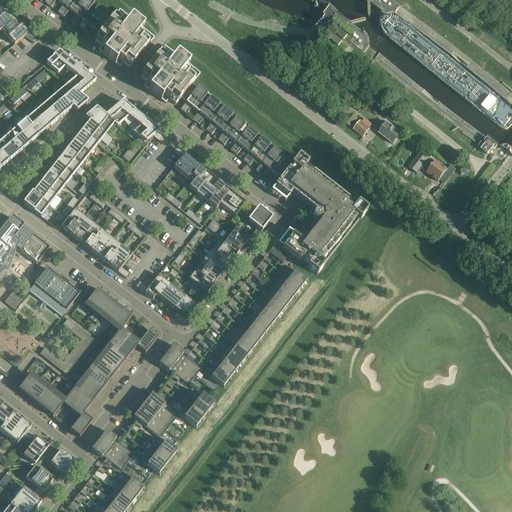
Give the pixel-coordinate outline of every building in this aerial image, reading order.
[(63,18),(69,10),(76,0),(56,0),(56,1),(63,6),(57,13),(63,18)] [(76,28),(81,20),(93,5),(86,0),(76,0),(69,10),(75,16),(70,23),(76,28)] [(89,38),(94,31),(105,16),(106,15),(93,5),(81,20),(88,26),(83,33),(89,38)] [(12,20),(0,10),(0,31),(1,31),(12,20)] [(100,35),(94,41),(101,47),(98,51),(103,54),(102,54),(115,64),(119,68),(122,64),(129,69),(154,38),(143,29),(131,19),(130,19),(119,10),(111,21),(105,16),(94,31),(100,35)] [(38,41),(12,20),(1,31),(14,46),(24,37),(34,44),(38,41)] [(180,99),(186,103),(197,89),(191,85),(200,74),(188,65),(189,65),(176,55),(165,46),(140,78),(147,83),(144,87),(148,90),(148,91),(161,100),(165,104),(168,100),(175,105),(180,99)] [(56,55),(47,47),(42,51),(52,59),(46,64),(57,74),(64,67),(70,72),(77,67),(58,52),(56,55)] [(83,72),(81,71),(77,67),(70,72),(76,77),(66,86),(79,96),(95,82),(83,72)] [(43,72),(34,79),(38,84),(47,76),(43,72)] [(34,79),(27,85),(31,90),(38,84),(34,79)] [(72,109),(77,112),(87,102),(79,96),(66,86),(56,95),(72,109)] [(180,110),(186,115),(191,108),(198,113),(211,99),(198,88),(197,89),(186,103),(180,110)] [(20,99),(26,94),(23,89),(16,94),(20,99)] [(10,100),(14,104),(20,99),(16,94),(10,100)] [(72,109),(56,95),(46,103),(59,119),(72,109)] [(204,118),(211,124),(224,109),(211,99),(198,113),(192,120),(198,125),(204,118)] [(46,103),(36,112),(49,128),(59,119),(46,103)] [(106,116),(105,117),(114,124),(117,127),(128,118),(134,122),(140,117),(139,116),(141,114),(138,111),(135,114),(122,103),(106,116)] [(96,109),(85,119),(90,122),(106,134),(114,124),(105,117),(96,109)] [(217,128),(223,134),(236,119),(224,109),(211,124),(205,131),(211,135),(217,128)] [(26,120),(39,136),(49,128),(36,112),(26,120)] [(344,123),(349,126),(356,118),(351,114),(344,123)] [(134,122),(128,127),(133,133),(144,142),(141,146),(144,148),(153,137),(157,134),(159,132),(140,117),(134,122)] [(218,141),(224,146),(229,138),(236,144),(249,129),(236,119),(223,134),(218,141)] [(29,145),(39,136),(26,120),(15,129),(29,145)] [(90,122),(82,132),(98,145),(101,141),(107,145),(112,139),(106,134),(90,122)] [(354,130),(363,138),(370,129),(360,122),(354,130)] [(379,128),(376,131),(379,134),(393,145),(401,134),(387,123),(382,130),(379,128)] [(29,145),(15,129),(5,137),(19,153),(29,145)] [(242,149),(249,154),(261,140),(249,129),(236,144),(230,151),(236,156),(242,149)] [(82,132),(74,142),(89,155),(98,145),(82,132)] [(157,134),(153,137),(157,140),(162,144),(165,140),(160,136),(157,134)] [(5,137),(0,141),(0,151),(9,162),(19,153),(5,137)] [(486,143),(481,150),(487,155),(490,152),(491,150),(493,151),(498,145),(488,137),(487,138),(484,142),(486,143)] [(243,161),(249,166),(254,159),(261,164),(274,150),(261,140),(249,154),(243,161)] [(74,142),(65,153),(81,165),(89,155),(74,142)] [(132,145),(127,151),(129,152),(133,156),(138,150),(133,146),(132,145)] [(175,148),(172,152),(181,159),(184,155),(175,148)] [(267,169),(275,175),(283,165),(287,160),(274,150),(261,164),(255,171),(261,176),(267,169)] [(0,168),(9,162),(0,151),(0,168)] [(127,151),(123,158),(124,158),(128,162),(133,156),(129,152),(127,151)] [(65,153),(57,163),(73,176),(81,165),(65,153)] [(420,153),(408,167),(417,174),(421,169),(427,173),(426,173),(438,183),(439,181),(444,185),(456,170),(451,166),(450,166),(447,170),(436,161),(433,165),(428,160),(428,159),(420,153)] [(181,159),(173,168),(189,180),(199,167),(184,155),(181,159)] [(100,163),(105,167),(110,160),(106,156),(100,163)] [(275,175),(280,180),(274,187),(288,198),(291,193),(312,209),(309,213),(312,216),(312,219),(315,221),(317,221),(301,241),(293,235),(282,248),(299,262),(301,260),(308,265),(305,268),(317,277),(325,266),(324,265),(359,220),(360,221),(368,210),(358,202),(357,203),(308,165),(308,164),(298,156),(290,166),(293,168),(290,171),(283,165),(275,175)] [(57,163),(49,173),(65,186),(73,176),(57,163)] [(105,167),(100,163),(94,171),(98,175),(105,167)] [(189,180),(192,183),(189,188),(197,194),(211,176),(199,167),(189,180)] [(49,173),(41,184),(57,196),(65,186),(49,173)] [(211,176),(197,194),(208,203),(215,195),(212,192),(218,182),(211,176)] [(83,184),(88,188),(94,180),(89,177),(83,184)] [(215,195),(208,203),(215,209),(229,191),(218,182),(212,192),(215,195)] [(41,184),(33,194),(49,207),(57,196),(41,184)] [(82,195),(86,190),(88,188),(83,184),(77,192),(82,195)] [(216,209),(219,204),(235,217),(245,204),(229,191),(215,209),(216,209)] [(31,193),(23,204),(40,217),(49,207),(33,194),(32,193),(31,193)] [(99,200),(92,194),(89,199),(95,204),(99,200)] [(174,199),(168,194),(164,198),(171,203),(174,199)] [(73,197),(67,204),(72,208),(78,201),(73,197)] [(171,203),(177,208),(181,204),(174,199),(171,203)] [(105,205),(99,200),(95,204),(102,209),(105,205)] [(66,216),(72,208),(67,204),(61,212),(66,216)] [(258,208),(255,212),(247,221),(261,232),(268,223),(272,218),(258,208)] [(117,214),(111,209),(107,214),(114,219),(117,214)] [(82,216),(75,210),(61,228),(72,237),(79,228),(77,227),(78,226),(76,225),(82,216)] [(192,219),(195,216),(188,210),(185,214),(192,219)] [(114,219),(120,224),(124,219),(117,214),(114,219)] [(60,223),(64,219),(59,215),(55,220),(60,223)] [(94,225),(82,216),(76,225),(78,226),(77,227),(79,228),(72,237),(80,243),(90,230),(94,225)] [(201,221),(195,216),(192,219),(198,225),(201,221)] [(11,218),(0,232),(0,282),(6,275),(4,273),(9,270),(16,249),(36,265),(49,248),(11,218)] [(213,220),(210,224),(218,231),(220,228),(219,227),(220,226),(213,220)] [(136,229),(130,224),(126,228),(133,234),(136,229)] [(210,224),(206,228),(213,234),(214,232),(216,234),(218,231),(210,224)] [(96,242),(97,241),(95,239),(101,231),(94,225),(90,230),(80,243),(91,252),(98,243),(96,242)] [(133,234),(139,239),(143,234),(136,229),(133,234)] [(219,241),(218,241),(236,255),(249,240),(248,239),(245,237),(235,229),(223,245),(219,241)] [(101,231),(95,239),(97,241),(96,242),(98,243),(91,252),(99,258),(113,240),(101,231)] [(198,231),(193,237),(197,240),(202,234),(198,231)] [(193,237),(188,244),(192,247),(197,240),(193,237)] [(117,258),(114,255),(120,246),(113,240),(99,258),(110,267),(117,258)] [(218,259),(221,257),(230,263),(236,255),(218,241),(209,253),(218,259)] [(110,267),(118,273),(121,268),(132,255),(120,246),(114,255),(117,258),(110,267)] [(272,248),(269,253),(282,263),(286,259),(272,248)] [(183,259),(188,253),(184,250),(179,256),(183,259)] [(222,274),(230,263),(221,257),(218,259),(209,253),(204,260),(222,274)] [(179,256),(173,263),(177,266),(183,259),(179,256)] [(205,276),(206,277),(207,275),(216,282),(222,274),(204,260),(195,272),(203,278),(205,276)] [(118,273),(126,279),(130,275),(121,268),(118,273)] [(308,282),(305,280),(289,268),(289,269),(284,276),(302,290),(300,288),(305,282),(307,283),(308,282)] [(68,283),(69,284),(69,283),(60,276),(60,277),(59,278),(47,269),(45,272),(36,282),(34,285),(34,286),(30,290),(40,294),(43,297),(42,299),(51,307),(53,305),(57,307),(63,315),(66,311),(79,295),(67,285),(68,283)] [(172,269),(168,274),(175,279),(178,274),(172,269)] [(195,272),(189,280),(207,294),(216,282),(207,275),(206,277),(205,276),(203,278),(195,272)] [(156,295),(160,298),(170,285),(158,276),(148,289),(144,294),(152,300),(156,295)] [(301,291),(302,290),(284,276),(278,284),(296,298),(296,297),(294,296),(299,289),(301,291)] [(195,285),(188,280),(185,284),(191,289),(195,285)] [(136,287),(144,294),(148,289),(139,282),(136,287)] [(295,298),(296,298),(278,284),(272,291),(290,305),(288,304),(294,297),(295,298)] [(185,297),(170,285),(160,298),(175,310),(185,297)] [(191,289),(198,294),(201,290),(195,285),(191,289)] [(97,290),(84,307),(92,314),(105,297),(97,290)] [(289,306),(290,305),(272,291),(266,299),(284,313),(284,312),(282,311),(288,304),(289,306)] [(4,303),(11,308),(16,312),(24,301),(19,297),(13,292),(4,303)] [(105,297),(92,314),(101,320),(114,304),(105,297)] [(178,313),(174,318),(183,324),(197,306),(185,297),(175,310),(178,313)] [(283,313),(284,313),(266,299),(260,306),(278,320),(276,319),(282,312),(283,313)] [(114,304),(101,320),(109,327),(122,311),(114,304)] [(277,321),(278,320),(260,306),(254,314),(272,328),(271,326),(276,319),(277,321)] [(122,311),(109,327),(118,333),(118,334),(121,330),(131,317),(122,311)] [(272,328),(254,314),(248,321),(266,335),(265,334),(270,327),(272,328)] [(67,320),(62,326),(67,330),(72,324),(67,320)] [(266,336),(266,335),(248,321),(242,329),(260,343),(259,341),(264,335),(266,336)] [(76,327),(72,324),(67,330),(72,333),(76,327)] [(76,337),(81,331),(76,327),(72,333),(76,337)] [(260,343),(242,329),(236,336),(254,351),(254,350),(253,349),(258,342),(260,343)] [(108,346),(105,349),(114,357),(117,353),(130,337),(121,330),(118,334),(118,333),(108,346)] [(86,334),(81,331),(76,337),(81,341),(86,334)] [(139,343),(139,344),(136,348),(145,355),(158,338),(149,331),(139,343)] [(86,334),(81,341),(84,344),(89,337),(86,334)] [(254,351),(236,336),(230,344),(248,358),(249,358),(247,356),(252,350),(254,351)] [(88,346),(93,340),(89,337),(84,344),(88,346)] [(117,353),(114,357),(123,364),(126,360),(136,348),(139,344),(139,343),(130,337),(117,353)] [(81,341),(78,344),(85,350),(88,346),(84,344),(81,341)] [(78,344),(75,348),(82,354),(85,350),(78,344)] [(248,358),(230,344),(224,351),(242,366),(243,365),(241,364),(246,357),(248,359),(248,358)] [(166,355),(194,378),(201,370),(192,363),(186,358),(182,355),(183,354),(182,354),(183,353),(173,346),(172,347),(166,355)] [(72,352),(79,358),(82,354),(75,348),(72,352)] [(49,352),(46,349),(45,349),(40,355),(44,359),(49,352)] [(105,349),(98,359),(116,373),(123,364),(114,357),(105,349)] [(242,366),(224,351),(218,359),(236,373),(237,373),(235,371),(240,365),(242,366)] [(54,356),(49,352),(44,359),(49,362),(54,356)] [(76,362),(79,358),(72,352),(69,356),(76,362)] [(169,371),(173,374),(174,374),(179,378),(188,386),(194,378),(166,355),(159,364),(159,365),(168,372),(169,371)] [(49,362),(54,366),(59,359),(54,356),(49,362)] [(73,365),(76,362),(69,356),(66,359),(73,365)] [(59,359),(54,366),(58,369),(63,363),(59,359)] [(63,363),(67,366),(71,369),(73,365),(66,359),(63,363)] [(98,359),(91,367),(109,381),(116,373),(98,359)] [(236,374),(236,373),(218,359),(212,367),(230,381),(231,380),(229,379),(234,372),(236,374)] [(62,372),(67,366),(63,363),(58,369),(62,372)] [(66,375),(71,369),(67,366),(62,372),(66,375)] [(91,367),(85,375),(103,390),(109,381),(91,367)] [(230,381),(212,367),(206,374),(224,389),(225,388),(223,387),(228,380),(230,381)] [(31,374),(18,390),(27,397),(40,381),(31,374)] [(85,375),(77,385),(87,392),(95,399),(103,390),(85,375)] [(40,381),(27,397),(35,404),(48,387),(40,381)] [(65,401),(62,405),(71,412),(84,395),(87,392),(77,385),(75,388),(65,401)] [(48,387),(35,404),(44,411),(57,394),(48,387)] [(84,395),(71,412),(80,419),(83,415),(93,402),(95,399),(87,392),(84,395)] [(215,406),(196,392),(196,393),(191,400),(207,413),(213,406),(214,407),(215,406)] [(57,394),(44,411),(52,417),(62,405),(65,401),(57,394)] [(172,423),(178,416),(178,415),(161,402),(156,398),(155,397),(152,395),(151,395),(145,402),(172,423)] [(191,400),(185,408),(201,421),(207,413),(191,400)] [(139,410),(166,431),(172,423),(145,402),(139,410)] [(0,430),(14,413),(3,405),(0,408),(0,430)] [(185,408),(179,415),(178,415),(178,416),(197,430),(197,429),(196,428),(201,421),(185,408)] [(160,439),(166,431),(139,410),(133,417),(134,418),(133,418),(137,421),(142,425),(159,439),(160,439)] [(0,430),(0,431),(8,438),(22,420),(14,413),(0,430)] [(80,419),(70,431),(79,438),(92,422),(83,415),(80,419)] [(27,432),(31,427),(22,420),(8,438),(17,445),(24,436),(27,432)] [(45,452),(48,448),(48,447),(37,438),(36,439),(27,432),(24,436),(33,443),(23,456),(34,465),(45,452)] [(105,432),(98,441),(127,464),(133,456),(118,444),(114,441),(115,440),(115,439),(106,432),(105,432)] [(177,454),(178,453),(160,439),(159,439),(159,440),(154,447),(170,460),(176,453),(177,454)] [(98,441),(91,450),(91,451),(100,458),(101,458),(102,457),(106,460),(111,464),(121,471),(127,464),(98,441)] [(154,447),(148,455),(164,468),(170,460),(154,447)] [(76,461),(75,460),(70,457),(69,458),(60,451),(57,455),(48,448),(45,452),(54,459),(50,464),(63,475),(70,466),(72,467),(76,461)] [(141,462),(153,472),(160,477),(160,476),(159,475),(164,468),(148,455),(142,462),(141,462)] [(35,467),(26,479),(38,489),(32,496),(36,499),(42,492),(43,493),(52,481),(35,467)] [(6,475),(1,482),(5,485),(10,479),(6,475)] [(126,475),(126,476),(120,484),(138,498),(139,497),(137,496),(142,489),(144,491),(145,490),(126,475)] [(138,498),(120,484),(114,491),(132,505),(133,505),(131,504),(137,497),(138,498)] [(20,486),(13,495),(16,498),(34,511),(41,503),(36,499),(32,496),(23,489),(20,486)] [(114,491),(108,499),(125,511),(126,511),(125,511),(131,505),(132,506),(132,505),(114,491)] [(16,498),(9,506),(16,511),(33,511),(34,511),(16,498)] [(125,511),(108,499),(103,506),(109,511),(125,511)]
